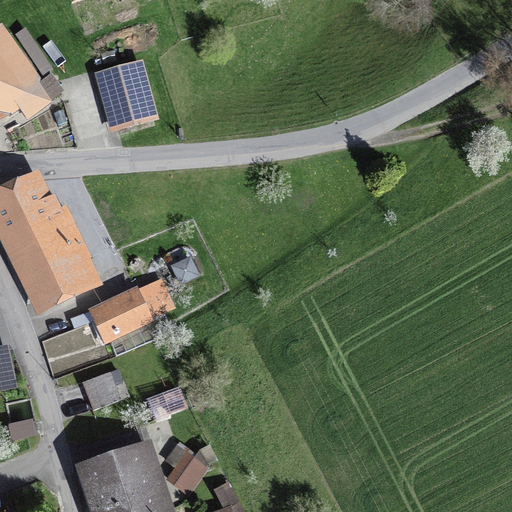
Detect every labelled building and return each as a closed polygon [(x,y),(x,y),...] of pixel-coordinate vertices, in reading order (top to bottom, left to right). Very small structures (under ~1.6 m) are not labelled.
[(58,91),(4,16),(0,18),(0,117),(18,105),(26,115),(58,91)] [(136,56),(81,69),(98,137),(153,124),(136,56)] [(39,168),(0,185),(0,256),(27,318),(102,286),(67,206),(57,210),(39,168)] [(139,280),(87,302),(102,338),(154,315),(139,280)] [(5,351),(0,352),(0,388),(12,386),(5,351)] [(83,377),(94,409),(131,395),(120,364),(83,377)] [(26,424),(11,426),(14,440),(28,437),(26,424)] [(155,435),(78,456),(93,511),(164,511),(175,509),(155,435)] [(244,511),(233,478),(217,484),(224,506),(211,510),(211,511),(244,511)]
